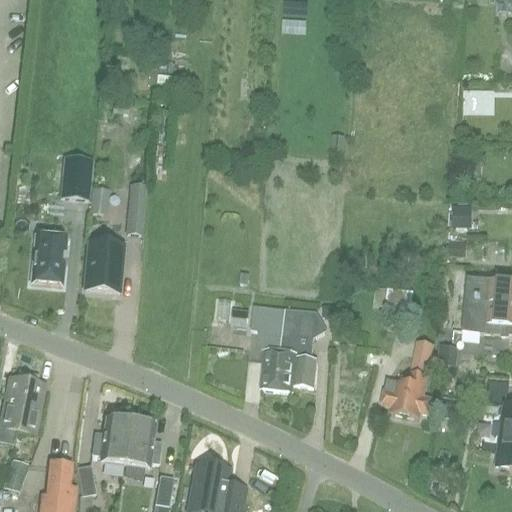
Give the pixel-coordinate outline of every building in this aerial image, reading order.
[(511,0),(497,0),(496,14),(511,15),(511,9),(511,0)] [(128,116),(129,105),(113,104),(112,115),(128,116)] [(332,138),(330,154),(342,155),(344,139),(332,138)] [(92,163),(63,160),(59,200),(88,203),(92,163)] [(125,238),(141,239),(146,188),(130,186),(125,238)] [(90,216),(107,218),(110,193),(93,191),(90,216)] [(447,230),(446,240),(468,241),(468,230),(469,209),(453,209),(453,230),(447,230)] [(22,230),(21,212),(12,212),(12,231),(22,230)] [(62,289),(66,241),(34,238),(30,286),(62,289)] [(449,245),(448,259),(461,260),(462,246),(449,245)] [(122,249),(89,246),(84,293),(118,296),(122,249)] [(171,258),(147,255),(140,313),(164,316),(171,258)] [(248,276),(240,276),(239,287),(247,288),(248,276)] [(511,286),(466,283),(462,336),(511,340),(511,286)] [(388,292),(385,313),(409,316),(412,295),(388,292)] [(260,393),(277,395),(285,313),(253,310),(251,334),(265,335),(266,340),(260,393)] [(317,316),(285,313),(277,395),(292,396),(293,389),(313,391),(316,363),(312,362),(313,352),(313,350),(298,349),(299,341),(314,342),(327,334),(317,316)] [(392,411),(390,417),(418,423),(419,416),(428,418),(431,402),(422,400),(433,347),(417,343),(408,388),(397,386),(397,383),(386,381),(380,409),(392,411)] [(440,349),(438,368),(449,370),(451,351),(440,349)] [(0,444),(12,447),(15,434),(34,437),(39,413),(34,412),(39,387),(36,387),(37,378),(18,375),(17,383),(9,382),(0,426),(0,444)] [(511,410),(505,410),(496,469),(511,471),(511,410)] [(124,469),(130,426),(106,423),(104,439),(100,438),(98,446),(93,445),(91,459),(101,460),(100,466),(124,469)] [(153,429),(130,426),(124,469),(147,472),(148,467),(158,468),(160,455),(154,454),(155,446),(151,446),(153,429)] [(40,511),(72,511),(75,490),(69,489),(71,467),(49,465),(46,498),(42,497),(40,511)] [(188,511),(221,511),(228,474),(197,468),(188,511)] [(90,469),(76,472),(81,500),(95,498),(90,469)] [(8,477),(4,489),(18,494),(23,481),(8,477)] [(173,482),(159,480),(154,508),(168,511),(173,482)] [(120,488),(116,511),(132,511),(135,490),(120,488)]
